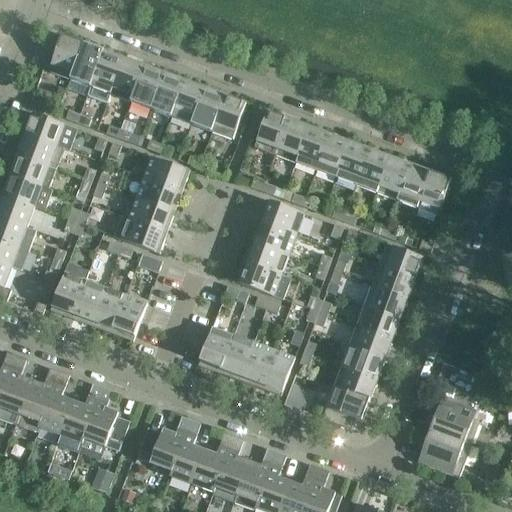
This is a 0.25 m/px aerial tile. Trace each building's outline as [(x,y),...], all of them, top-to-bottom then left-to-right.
[(85,45),(63,37),(53,63),(47,61),(44,70),(50,72),(71,80),(80,59),(85,45)] [(80,59),(71,80),(91,88),(104,52),(85,45),(80,59)] [(104,52),(91,88),(89,94),(109,102),(111,95),(125,59),(104,52)] [(125,59),(111,95),(131,103),(145,67),(125,59)] [(145,67),(131,103),(152,110),(165,74),(145,67)] [(165,74),(152,110),(172,118),(185,82),(165,74)] [(185,82),(172,118),(192,125),(205,89),(185,82)] [(205,89),(192,125),(212,133),(225,97),(205,89)] [(225,97),(212,133),(234,141),(247,105),(225,97)] [(44,102),(33,98),(30,107),(41,111),(44,102)] [(69,111),(66,120),(78,124),(81,116),(69,111)] [(255,148),(276,156),(289,120),(268,113),(255,148)] [(34,114),(26,135),(58,146),(65,149),(69,150),(77,130),(34,114)] [(81,116),(78,124),(89,128),(92,120),(81,116)] [(289,120),(276,156),(296,164),(309,128),(289,120)] [(110,126),(107,135),(118,139),(121,130),(110,126)] [(309,128),(296,164),(316,171),(329,135),(309,128)] [(121,130),(118,139),(137,145),(141,137),(121,130)] [(26,135),(19,155),(50,168),(56,170),(57,170),(65,149),(58,146),(26,135)] [(329,135),(316,171),(336,179),(349,143),(329,135)] [(99,139),(95,150),(103,154),(108,142),(99,139)] [(150,141),(147,150),(159,154),(162,145),(150,141)] [(349,143),(336,179),(357,186),(370,151),(349,143)] [(114,144),(109,155),(118,158),(122,147),(114,144)] [(162,145),(159,154),(170,158),(173,150),(162,145)] [(370,151),(357,186),(377,194),(390,158),(370,151)] [(19,155),(11,176),(43,187),(48,189),(56,170),(50,168),(19,155)] [(191,156),(188,165),(199,169),(202,160),(191,156)] [(152,158),(144,179),(183,194),(191,173),(152,158)] [(390,158),(377,194),(397,201),(410,166),(390,158)] [(202,160),(199,169),(210,174),(214,165),(202,160)] [(410,166),(397,201),(417,209),(425,187),(430,173),(410,166)] [(88,169),(84,180),(92,183),(96,172),(88,169)] [(425,187),(417,209),(439,217),(452,181),(430,173),(425,187)] [(103,174),(98,185),(107,188),(111,177),(103,174)] [(11,176),(3,196),(35,208),(43,211),(50,190),(48,189),(43,187),(11,176)] [(144,179),(137,200),(175,214),(183,194),(144,179)] [(92,183),(84,180),(80,191),(88,194),(92,183)] [(254,180),(251,189),(262,193),(266,184),(254,180)] [(266,184),(262,193),(274,197),(277,188),(266,184)] [(98,185),(94,197),(102,199),(107,188),(98,185)] [(295,195),(292,203),(303,207),(306,199),(295,195)] [(3,196),(0,205),(0,217),(28,228),(35,208),(3,196)] [(306,199),(303,207),(314,211),(318,203),(306,199)] [(137,200),(130,220),(168,234),(175,214),(137,200)] [(267,201),(259,222),(297,236),(305,215),(267,201)] [(73,209),(69,220),(77,223),(81,212),(73,209)] [(335,210),(332,218),(344,222),(347,214),(335,210)] [(81,212),(77,223),(86,226),(90,215),(81,212)] [(347,214),(344,222),(355,227),(358,218),(347,214)] [(0,217),(0,241),(28,252),(35,231),(28,228),(0,217)] [(77,223),(69,220),(65,232),(73,235),(77,223)] [(130,220),(122,241),(160,255),(168,234),(130,220)] [(259,222),(251,242),(289,257),(297,236),(259,222)] [(77,223),(73,235),(81,238),(86,226),(77,223)] [(376,225),(373,233),(384,238),(387,229),(376,225)] [(344,229),(335,226),(331,238),(339,241),(344,229)] [(387,229),(384,238),(396,242),(399,233),(387,229)] [(350,232),(345,243),(354,246),(358,235),(350,232)] [(0,241),(0,263),(13,269),(20,272),(28,252),(0,241)] [(251,242),(244,263),(282,277),(289,257),(251,242)] [(422,242),(419,250),(431,255),(434,246),(422,242)] [(122,248),(110,244),(107,252),(119,256),(122,248)] [(387,246),(380,267),(415,280),(423,259),(387,246)] [(122,248),(119,256),(130,260),(134,252),(122,248)] [(58,249),(54,261),(62,264),(66,252),(58,249)] [(163,263),(142,255),(138,263),(160,271),(163,263)] [(324,256),(320,267),(328,271),(333,259),(324,256)] [(62,264),(54,261),(49,272),(58,275),(62,264)] [(339,261),(334,273),(343,276),(347,265),(339,261)] [(0,300),(8,304),(12,291),(5,289),(13,269),(0,263),(0,300)] [(244,263),(236,283),(274,297),(282,277),(244,263)] [(328,271),(320,267),(315,279),(324,282),(328,271)] [(380,267),(372,287),(407,301),(415,280),(380,267)] [(334,273),(330,284),(339,287),(343,276),(334,273)] [(65,274),(51,312),(72,320),(86,282),(65,274)] [(86,282),(72,320),(93,327),(107,289),(86,282)] [(229,287),(225,295),(237,300),(240,291),(229,287)] [(372,287),(364,308),(400,321),(407,301),(372,287)] [(107,289),(93,327),(113,335),(127,297),(107,289)] [(318,300),(321,292),(314,289),(311,297),(315,299),(318,300)] [(127,297),(113,335),(134,343),(148,304),(127,297)] [(270,303),(258,298),(255,306),(267,311),(270,303)] [(315,299),(311,310),(319,313),(324,302),(315,299)] [(38,301),(34,313),(42,316),(47,304),(38,301)] [(324,302),(319,313),(328,316),(332,305),(324,302)] [(270,303),(267,311),(278,315),(281,307),(270,303)] [(364,308),(357,328),(392,341),(400,321),(364,308)] [(307,321),(309,322),(315,324),(319,313),(311,310),(307,321)] [(319,313),(315,324),(324,327),(328,316),(319,313)] [(357,328),(349,349),(384,362),(392,341),(357,328)] [(213,329),(199,367),(220,375),(234,337),(213,329)] [(300,348),(304,335),(296,332),(291,345),(300,348)] [(234,337),(220,375),(240,382),(254,344),(234,337)] [(309,342),(304,354),(313,357),(317,346),(309,342)] [(254,344),(240,382),(261,390),(275,351),(254,344)] [(349,349),(342,368),(377,382),(384,362),(349,349)] [(275,351),(261,390),(282,397),(296,359),(275,351)] [(304,354),(300,365),(308,368),(313,357),(304,354)] [(0,374),(0,408),(18,358),(8,355),(0,375),(0,374)] [(0,408),(0,421),(16,427),(20,417),(32,382),(21,378),(27,362),(18,358),(0,408)] [(342,368),(334,389),(369,402),(377,382),(342,368)] [(32,382),(20,417),(16,427),(36,434),(39,429),(40,424),(60,374),(51,370),(44,386),(32,382)] [(446,400),(443,410),(442,411),(439,409),(431,431),(472,446),(479,426),(486,428),(491,415),(478,410),(480,403),(470,399),(478,379),(458,371),(453,384),(444,380),(438,396),(446,400)] [(60,374),(40,424),(39,429),(61,437),(74,402),(63,397),(70,378),(60,374)] [(74,402),(61,437),(58,446),(76,453),(81,452),(85,441),(84,440),(85,437),(103,390),(93,386),(86,407),(74,402)] [(334,389),(322,420),(348,430),(352,418),(362,422),(369,402),(334,389)] [(103,390),(85,437),(84,440),(85,441),(106,449),(109,440),(123,445),(132,419),(106,409),(112,393),(103,390)] [(299,393),(290,390),(284,406),(301,412),(304,404),(299,393)] [(141,452),(154,457),(151,464),(173,472),(172,473),(173,474),(174,471),(192,423),(182,419),(176,435),(150,426),(141,452)] [(173,474),(172,473),(171,477),(193,485),(205,451),(194,447),(201,426),(192,423),(174,471),(173,474)] [(464,466),(472,446),(431,431),(419,463),(460,478),(464,466)] [(205,451),(193,485),(215,493),(216,490),(215,489),(235,439),(225,435),(217,455),(205,451)] [(216,490),(215,493),(213,497),(233,504),(236,496),(249,462),(238,458),(244,442),(235,439),(215,489),(216,490)] [(249,462),(236,496),(258,504),(258,505),(259,505),(260,502),(277,454),(267,451),(261,467),(249,462)] [(259,505),(258,505),(256,508),(265,511),(279,511),(291,483),(279,479),(287,458),(277,454),(260,502),(259,505)] [(291,483),(279,511),(304,511),(319,470),(310,467),(303,487),(291,483)] [(94,490),(107,495),(114,475),(101,470),(94,490)] [(336,511),(342,497),(324,490),(329,474),(319,470),(304,511),(336,511)] [(134,492),(123,488),(119,499),(130,503),(134,492)]
